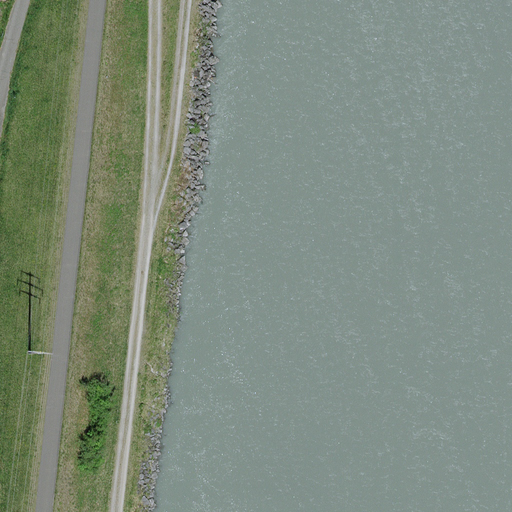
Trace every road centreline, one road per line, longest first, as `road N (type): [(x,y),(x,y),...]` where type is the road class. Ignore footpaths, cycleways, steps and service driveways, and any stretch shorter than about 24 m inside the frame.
road 1 (track): [(153,0),(144,262),(175,139),(189,0)]
road 2 (track): [(98,0),(43,511)]
road 3 (track): [(144,262),(118,511)]
road 4 (track): [(0,121),(31,0)]
